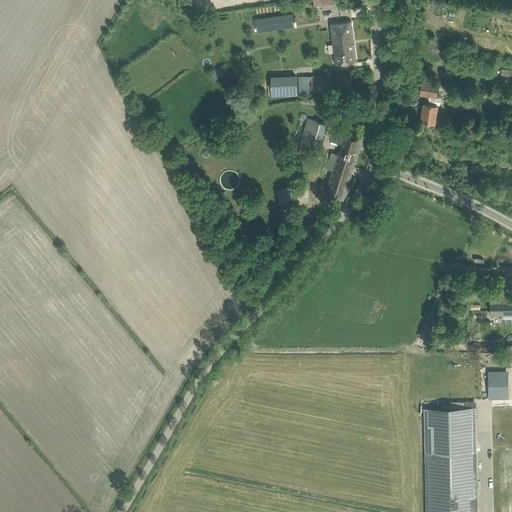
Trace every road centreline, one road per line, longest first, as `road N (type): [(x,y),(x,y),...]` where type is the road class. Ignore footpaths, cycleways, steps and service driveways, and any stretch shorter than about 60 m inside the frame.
road 1 (unclassified): [(117,511),(194,381),(380,166)]
road 2 (unclassified): [(380,166),(375,0)]
road 3 (unclassified): [(511,229),(435,185),(380,166)]
